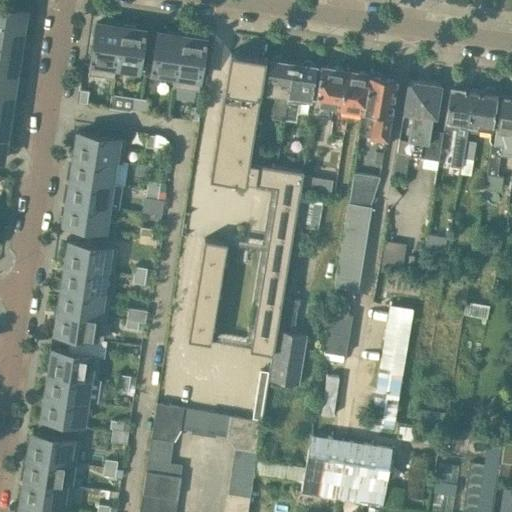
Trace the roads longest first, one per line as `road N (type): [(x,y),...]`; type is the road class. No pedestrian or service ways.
road 1 (residential): [(19,288),(64,0)]
road 2 (residential): [(511,46),(276,10)]
road 3 (residential): [(0,428),(19,288)]
